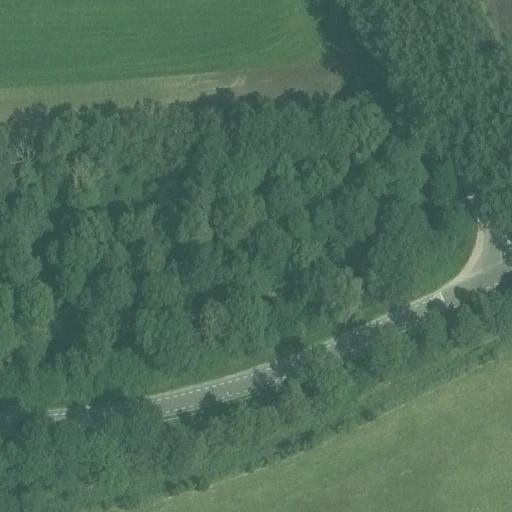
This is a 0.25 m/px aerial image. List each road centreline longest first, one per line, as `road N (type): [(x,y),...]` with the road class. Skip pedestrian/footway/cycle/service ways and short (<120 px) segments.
road 1 (tertiary): [(0,423),(109,414),(227,389),(510,266)]
road 2 (unclassified): [(510,266),(400,0)]
